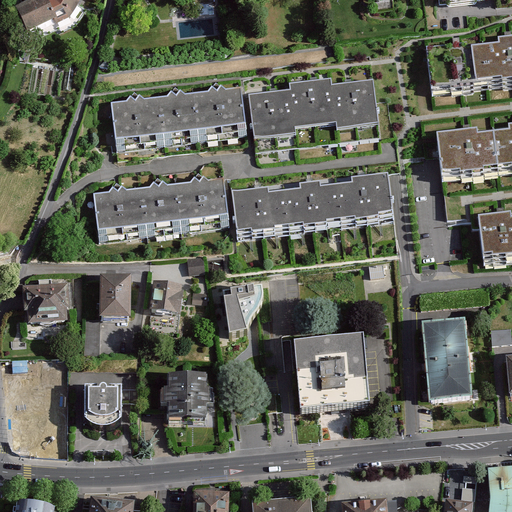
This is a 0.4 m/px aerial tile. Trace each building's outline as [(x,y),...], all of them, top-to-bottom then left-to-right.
[(35,0),(18,8),(31,37),(54,26),(70,18),(78,1),(78,0),(35,0)] [(432,56),(436,94),(475,89),(474,83),(506,79),(506,84),(511,83),(511,38),(499,40),(500,48),(466,52),(432,56)] [(379,126),(374,81),(332,86),(331,80),(289,85),(290,92),(249,97),(254,141),(295,136),(295,130),(336,125),(337,131),(379,126)] [(209,106),(186,108),(176,100),(168,111),(145,113),(135,105),(127,115),(112,117),(116,154),(248,138),(243,102),(226,104),(216,96),(209,106)] [(511,126),(511,127),(511,133),(478,137),(478,133),(442,137),(445,175),(467,173),(467,176),(490,174),(489,169),(511,167),(511,126)] [(395,222),(390,183),(233,202),(237,240),(252,239),(253,241),(276,239),(276,236),(304,232),(304,236),(328,233),(327,230),(356,226),(356,230),(380,227),(380,223),(395,222)] [(192,196),(170,199),(159,191),(151,201),(129,204),(118,196),(110,206),(95,208),(100,244),(231,228),(227,192),(210,194),(200,186),(192,196)] [(511,212),(481,215),(485,256),(499,255),(499,257),(511,255),(511,212)] [(205,261),(189,262),(191,280),(207,279),(205,261)] [(370,267),(371,279),(383,277),(382,264),(370,267)] [(133,280),(101,279),(101,323),(132,323),(133,280)] [(39,289),(23,290),(25,316),(33,315),(33,326),(70,324),(68,288),(55,288),(55,280),(38,281),(39,289)] [(182,288),(154,285),(151,314),(179,317),(182,288)] [(224,293),(231,341),(248,336),(247,330),(248,323),(254,317),(260,307),(262,297),(261,289),(224,293)] [(208,298),(193,298),(193,313),(207,313),(207,305),(212,305),(212,318),(219,318),(220,301),(208,301),(208,298)] [(470,320),(425,324),(431,399),(476,395),(470,320)] [(85,321),(86,356),(100,356),(99,321),(85,321)] [(511,333),(493,335),(494,348),(511,346),(511,333)] [(300,414),(371,408),(365,338),(294,344),(300,414)] [(208,378),(169,378),(169,420),(208,421),(208,378)] [(123,390),(85,391),(87,435),(96,441),(113,441),(124,435),(123,390)] [(17,403),(17,414),(32,414),(33,404),(17,403)] [(16,417),(17,448),(60,448),(60,416),(16,417)] [(511,511),(511,469),(491,471),(492,496),(491,511),(511,511)] [(226,511),(227,496),(195,495),(195,511),(226,511)] [(57,511),(58,503),(18,499),(17,511),(57,511)] [(132,511),(133,502),(91,499),(90,511),(132,511)] [(387,511),(387,499),(344,500),(344,511),(387,511)] [(313,511),(312,501),(256,505),(256,511),(313,511)] [(471,511),(472,504),(447,501),(445,511),(471,511)]
